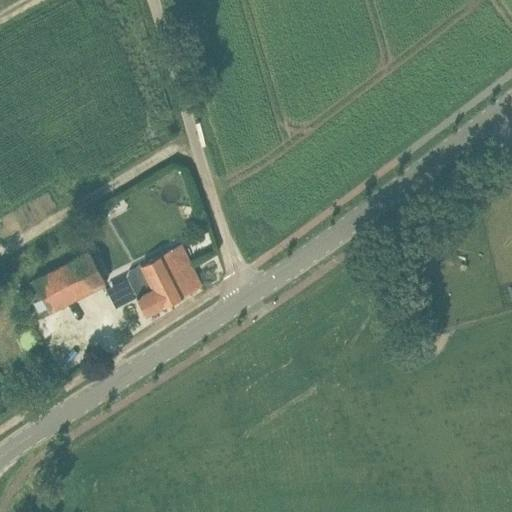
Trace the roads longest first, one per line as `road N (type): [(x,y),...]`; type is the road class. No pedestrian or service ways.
road 1 (tertiary): [(244,300),(511,104)]
road 2 (unclassified): [(244,300),(156,0)]
road 3 (tertiary): [(0,457),(244,300)]
